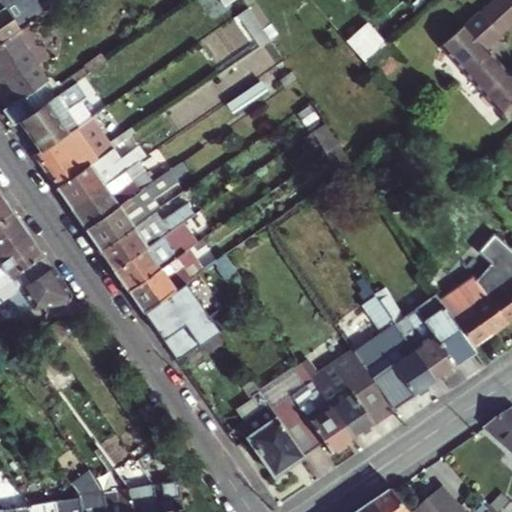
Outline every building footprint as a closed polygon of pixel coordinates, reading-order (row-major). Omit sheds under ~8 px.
[(0,0),(0,49),(33,27),(52,14),(44,2),(42,4),(32,10),(26,1),(8,12),(0,1),(0,0)] [(254,38),(265,31),(252,12),(242,19),(254,38)] [(347,38),(366,60),(388,40),(368,19),(347,38)] [(451,60),(505,122),(511,115),(511,81),(487,53),(502,41),(500,38),(506,33),(497,23),(491,28),(489,26),(451,60)] [(33,27),(0,49),(0,83),(10,85),(21,101),(4,113),(15,129),(21,125),(56,101),(46,85),(48,82),(39,67),(43,64),(50,50),(33,27)] [(273,44),(262,52),(275,73),(287,65),(273,44)] [(21,125),(43,154),(81,128),(75,120),(86,113),(81,106),(70,113),(60,98),(56,101),(21,125)] [(44,172),(59,192),(117,152),(95,118),(81,128),(43,154),(35,159),(44,172)] [(316,128),(335,167),(348,161),(330,122),(316,128)] [(117,152),(59,192),(73,213),(129,174),(131,172),(117,152)] [(73,213),(87,233),(155,186),(149,176),(137,184),(129,174),(73,213)] [(155,186),(87,233),(102,255),(161,213),(163,212),(157,203),(167,196),(159,183),(155,186)] [(2,198),(0,199),(0,230),(17,219),(2,198)] [(102,255),(116,275),(190,223),(192,222),(185,209),(166,221),(161,213),(102,255)] [(17,219),(0,230),(0,259),(30,239),(17,219)] [(116,275),(130,295),(180,260),(198,248),(187,231),(193,226),(190,223),(116,275)] [(0,308),(11,301),(54,273),(49,266),(30,239),(0,259),(0,308)] [(180,260),(130,295),(137,305),(146,317),(188,287),(193,284),(186,274),(188,272),(180,260)] [(227,261),(219,266),(227,279),(236,273),(227,261)] [(54,273),(11,301),(22,317),(29,313),(70,307),(73,301),(54,273)] [(473,353),(505,331),(486,302),(472,280),(438,302),(473,353)] [(511,284),(486,302),(505,331),(511,325),(511,284)] [(188,287),(146,317),(168,349),(176,343),(199,327),(210,319),(188,287)] [(413,400),(433,387),(379,307),(375,300),(363,308),(383,337),(355,355),(373,381),(391,369),(413,400)] [(388,301),(379,307),(433,387),(474,359),(438,302),(437,300),(402,323),(388,301)] [(207,339),(199,327),(176,343),(183,355),(207,339)] [(353,357),(334,370),(351,396),(340,402),(330,387),(326,390),(319,379),(318,377),(308,363),(302,368),(354,443),(392,416),(369,384),(371,383),(353,357)] [(274,414),(306,462),(326,449),(333,457),(354,443),(302,368),(295,372),(309,391),(313,399),(298,408),(294,401),(274,414)] [(351,396),(334,370),(319,379),(326,390),(330,387),(340,402),(351,396)] [(313,399),(309,391),(294,401),(298,408),(313,399)] [(306,462),(274,414),(264,399),(256,404),(264,417),(242,431),(276,483),(306,462)] [(256,404),(234,419),(242,431),(264,417),(256,404)] [(511,416),(488,433),(511,455),(511,416)] [(79,502),(81,511),(106,511),(104,495),(104,493),(88,473),(70,487),(79,499),(79,502)] [(184,511),(180,485),(154,489),(158,511),(184,511)] [(158,511),(154,489),(130,493),(132,511),(158,511)] [(132,511),(130,493),(129,492),(129,491),(116,493),(119,511),(132,511)] [(104,495),(106,511),(119,511),(116,493),(104,495)] [(423,511),(459,511),(444,494),(423,511)] [(380,507),(383,511),(410,511),(397,496),(380,507)] [(55,506),(55,511),(81,511),(79,502),(55,506)] [(511,511),(511,508),(504,502),(492,511),(511,511)]
